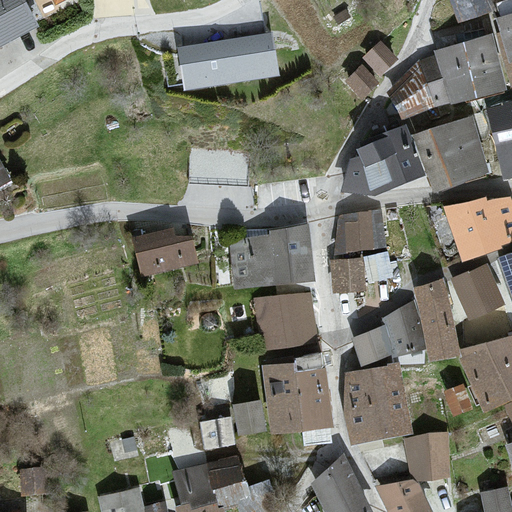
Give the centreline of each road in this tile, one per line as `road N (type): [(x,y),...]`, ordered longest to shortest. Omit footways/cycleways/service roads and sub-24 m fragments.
road 1 (residential): [(316,221),(100,216),(0,240)]
road 2 (residential): [(0,99),(61,57),(186,26),(239,0)]
road 3 (residential): [(342,430),(316,221)]
road 4 (residential): [(511,193),(360,206),(316,221)]
